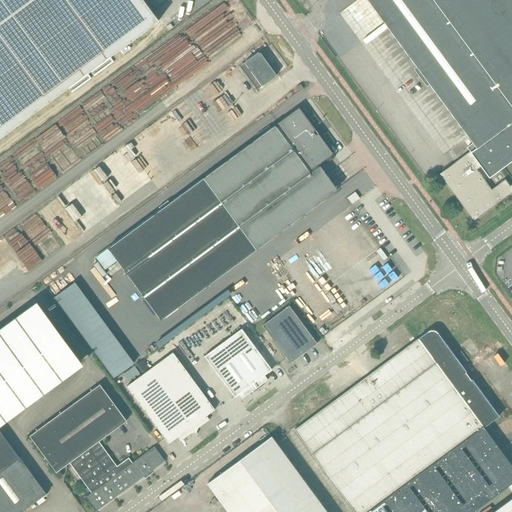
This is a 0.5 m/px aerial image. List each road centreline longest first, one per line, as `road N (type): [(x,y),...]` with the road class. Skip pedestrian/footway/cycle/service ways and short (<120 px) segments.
road 1 (unclassified): [(127,511),(461,265)]
road 2 (unclassified): [(461,265),(265,0)]
